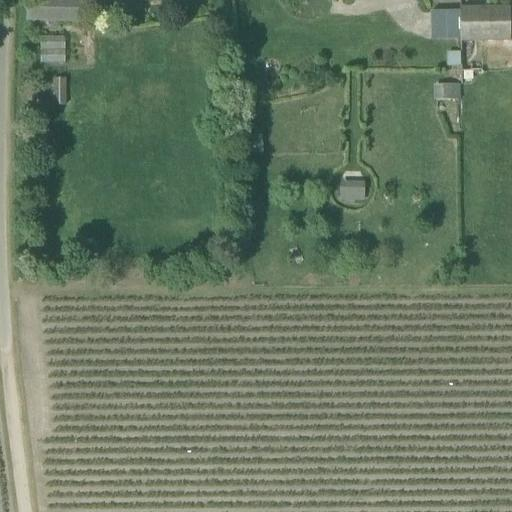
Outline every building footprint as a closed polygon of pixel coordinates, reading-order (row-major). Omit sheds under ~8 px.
[(27,0),(26,0),(26,21),(68,20),(66,0),(36,0),(37,4),(28,5),(27,0)] [(509,8),(487,8),(459,8),(459,12),(460,40),(460,44),(510,43),(509,32),(509,9),(509,8)] [(460,40),(459,12),(430,12),(431,41),(460,40)] [(66,61),(66,37),(42,37),(41,61),(66,61)] [(434,86),(435,100),(459,99),(459,85),(434,86)] [(342,181),(341,199),(366,200),(367,182),(342,181)]
